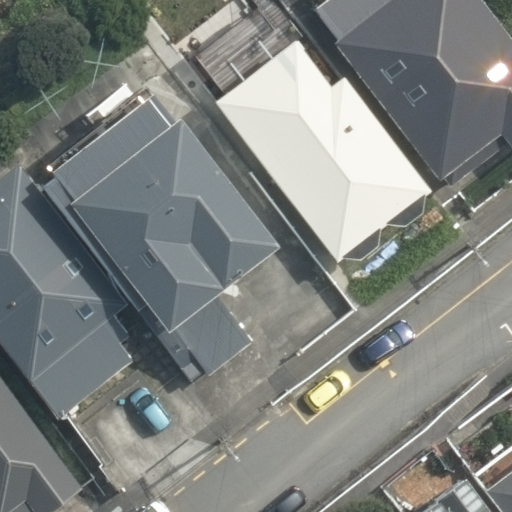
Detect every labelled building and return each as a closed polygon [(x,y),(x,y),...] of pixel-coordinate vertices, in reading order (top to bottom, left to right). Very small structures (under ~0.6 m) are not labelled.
[(333,34),(326,39),(435,178),(438,176),(446,186),(503,141),(511,153),(511,45),(476,0),(316,0),(310,5),(333,34)] [(287,37),(206,98),(331,260),(338,256),(356,258),(373,245),(375,227),(381,222),(399,224),(417,210),(418,193),(425,187),(336,72),(323,83),(287,37)] [(188,381),(201,371),(163,324),(210,287),(268,242),(143,83),(39,165),(44,172),(31,182),(125,302),(188,381)] [(31,182),(11,157),(0,166),(0,349),(54,418),(130,358),(117,342),(128,332),(112,312),(125,302),(31,182)] [(250,339),(210,287),(163,324),(201,371),(204,375),(250,339)] [(0,511),(42,511),(80,484),(0,380),(0,511)] [(511,511),(511,462),(478,488),(496,511),(511,511)] [(485,511),(458,475),(411,511),(485,511)]
